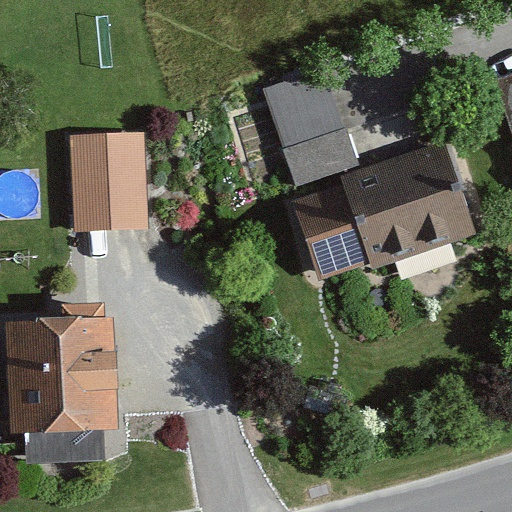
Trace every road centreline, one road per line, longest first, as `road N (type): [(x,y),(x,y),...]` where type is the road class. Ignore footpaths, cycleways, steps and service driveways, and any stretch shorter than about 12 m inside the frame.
road 1 (unknown): [(302,511),(219,379),(144,285)]
road 2 (unknown): [(511,26),(297,105)]
